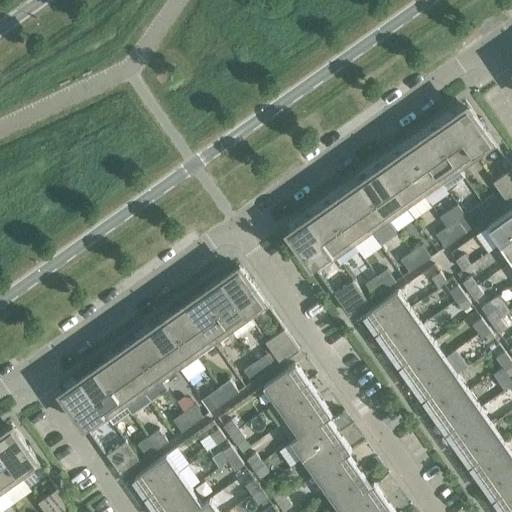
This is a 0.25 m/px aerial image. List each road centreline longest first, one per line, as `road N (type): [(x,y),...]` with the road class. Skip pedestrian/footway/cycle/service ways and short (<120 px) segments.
road 1 (secondary): [(0,301),(428,0)]
road 2 (residential): [(435,511),(236,224)]
road 3 (residential): [(484,49),(236,224)]
road 4 (residential): [(236,224),(28,372)]
road 5 (residential): [(126,511),(28,372)]
